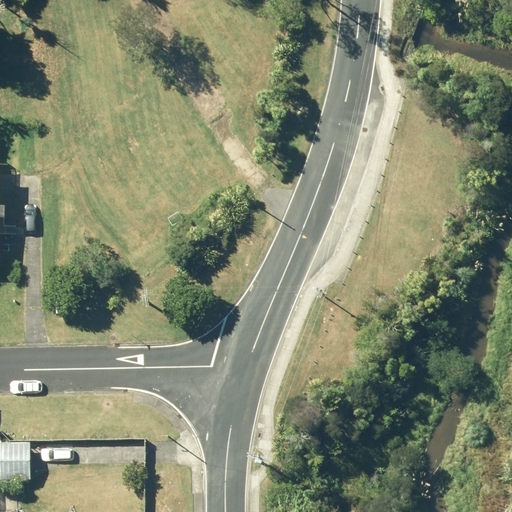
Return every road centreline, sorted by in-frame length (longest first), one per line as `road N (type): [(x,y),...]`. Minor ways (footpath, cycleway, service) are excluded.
road 1 (tertiary): [(357,0),(352,83),(245,371)]
road 2 (residential): [(245,371),(0,374)]
road 3 (tertiary): [(245,371),(231,511)]
